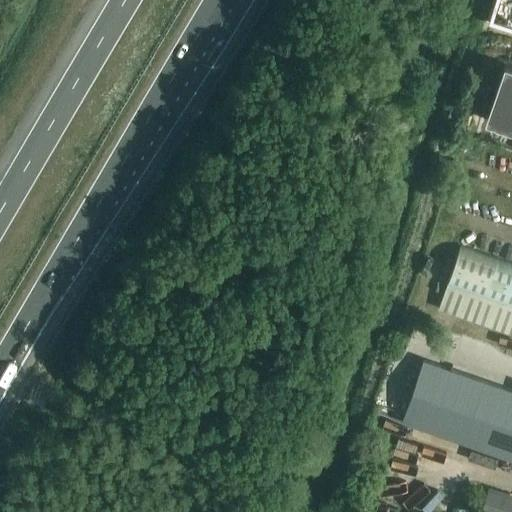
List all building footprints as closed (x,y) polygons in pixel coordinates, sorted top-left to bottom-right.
[(511,129),(511,66),(505,64),(486,120),(511,129)] [(511,333),(511,262),(461,245),(439,308),(511,333)] [(511,458),(511,391),(423,360),(402,421),(511,458)] [(365,457),(365,466),(392,467),(392,457),(365,457)] [(488,511),(510,511),(511,506),(511,496),(488,489),(482,510),(488,511)]
